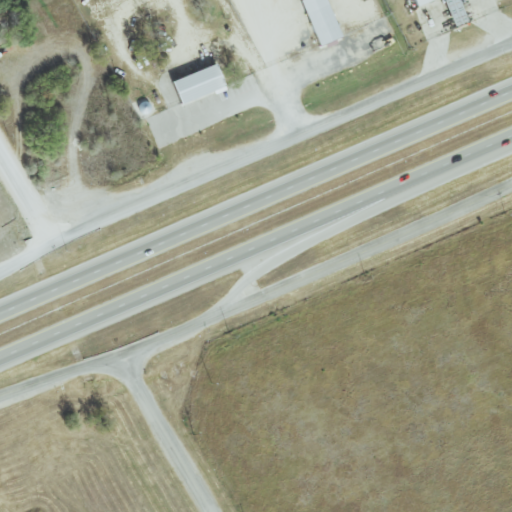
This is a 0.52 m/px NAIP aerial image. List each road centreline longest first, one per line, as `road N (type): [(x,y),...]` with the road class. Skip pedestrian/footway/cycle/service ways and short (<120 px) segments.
road 1 (motorway): [(511,91),(0,314)]
road 2 (motorway): [(0,360),(511,138)]
road 3 (tertiary): [(511,45),(56,244)]
road 4 (tertiary): [(119,357),(511,188)]
road 5 (motorway): [(222,316),(250,280),(286,253),(478,153)]
road 6 (tertiary): [(119,357),(211,511)]
road 7 (tertiary): [(0,399),(119,357)]
